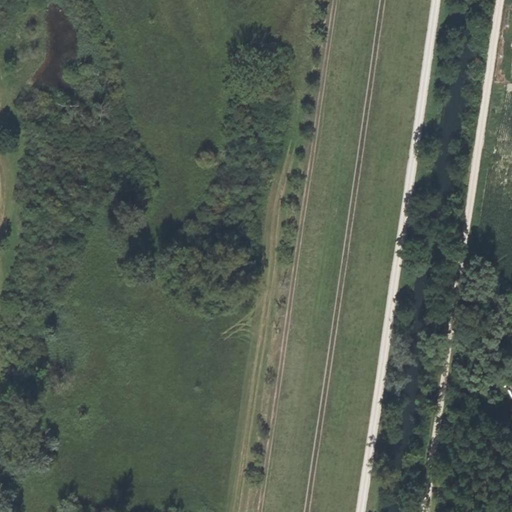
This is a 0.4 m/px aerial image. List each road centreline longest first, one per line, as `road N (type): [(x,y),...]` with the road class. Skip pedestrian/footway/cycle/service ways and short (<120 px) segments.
road 1 (track): [(422,511),(500,0)]
road 2 (track): [(358,511),(435,0)]
road 3 (track): [(334,0),(258,511)]
road 4 (track): [(305,511),(381,0)]
